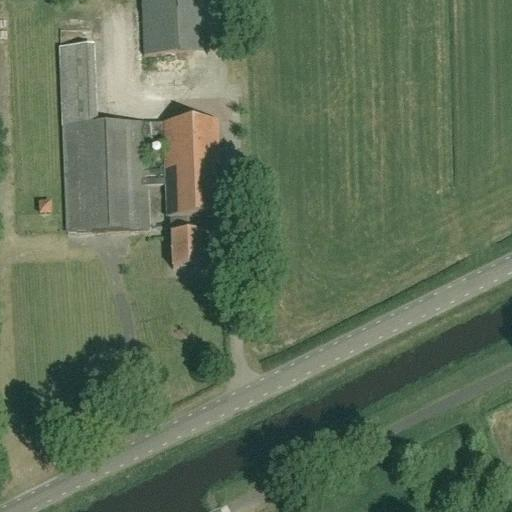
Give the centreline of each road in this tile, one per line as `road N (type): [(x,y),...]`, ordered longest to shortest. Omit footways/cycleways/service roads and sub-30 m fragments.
road 1 (unclassified): [(13,511),(511,265)]
road 2 (unclassified): [(226,511),(511,371)]
